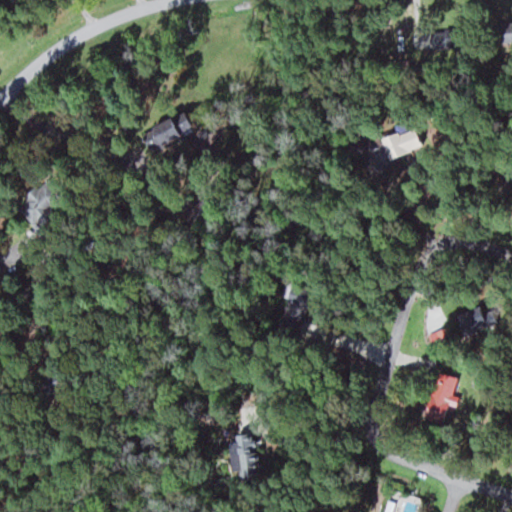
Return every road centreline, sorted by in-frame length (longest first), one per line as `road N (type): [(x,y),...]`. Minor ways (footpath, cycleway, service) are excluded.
road 1 (residential): [(511,505),(421,477),(400,462),(393,436),(453,247),(474,240),(511,247)]
road 2 (residential): [(0,97),(72,37),(175,0)]
